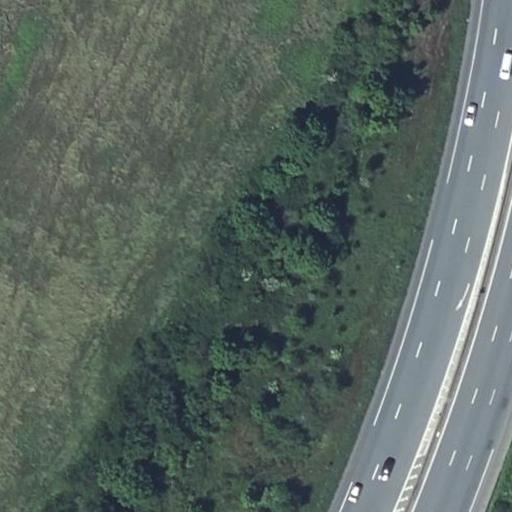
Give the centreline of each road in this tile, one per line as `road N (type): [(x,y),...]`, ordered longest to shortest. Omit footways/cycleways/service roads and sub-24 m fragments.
road 1 (motorway): [(510,0),(440,314),(367,511)]
road 2 (motorway): [(443,511),(491,402),(511,304)]
